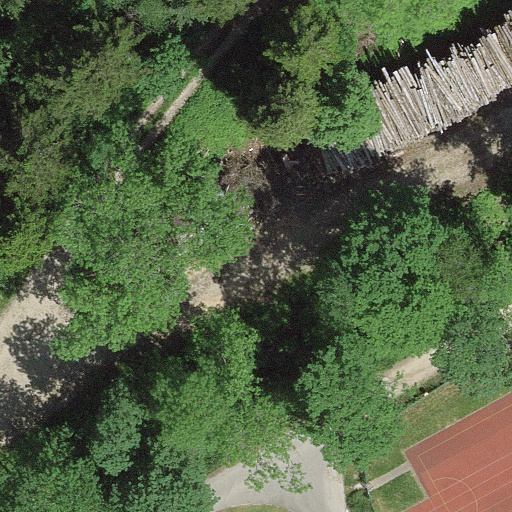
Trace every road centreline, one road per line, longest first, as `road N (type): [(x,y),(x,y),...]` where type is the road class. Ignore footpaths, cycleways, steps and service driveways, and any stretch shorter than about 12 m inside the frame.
road 1 (track): [(0,337),(266,0)]
road 2 (track): [(511,321),(171,511)]
